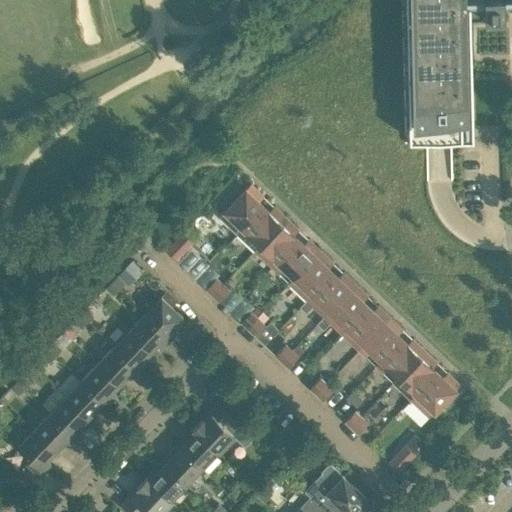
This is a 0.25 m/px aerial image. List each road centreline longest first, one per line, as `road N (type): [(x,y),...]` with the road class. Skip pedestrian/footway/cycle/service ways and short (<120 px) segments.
road 1 (residential): [(49,511),(93,466),(114,460),(232,332)]
road 2 (residential): [(418,511),(232,332)]
